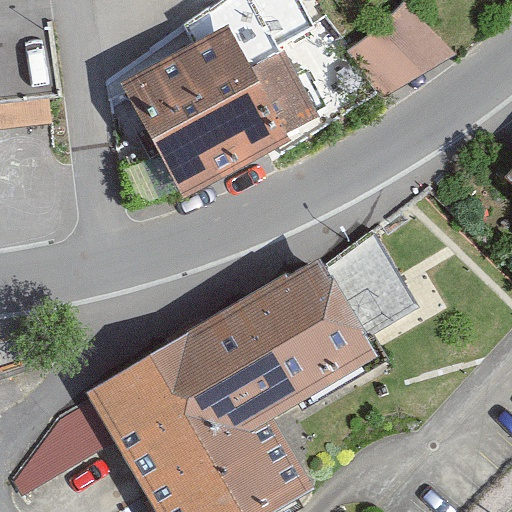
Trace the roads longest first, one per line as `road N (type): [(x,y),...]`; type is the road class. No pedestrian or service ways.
road 1 (tertiary): [(107,266),(197,245),(304,200),(511,68)]
road 2 (residential): [(75,0),(107,266)]
